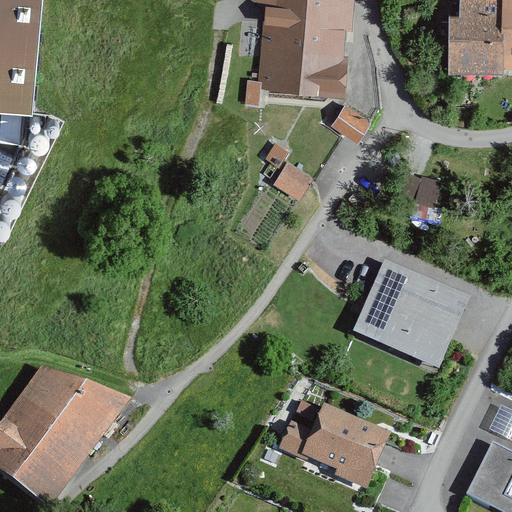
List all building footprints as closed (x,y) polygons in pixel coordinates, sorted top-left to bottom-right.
[(44,0),(0,0),(0,111),(35,115),(44,0)] [(249,0),(249,5),(265,6),(257,83),(247,82),(244,106),(261,108),(263,91),(343,99),(352,0),(249,0)] [(511,71),(511,0),(459,0),(459,18),(449,17),(448,76),(504,77),(504,71),(511,71)] [(370,123),(345,107),(331,128),(356,144),(370,123)] [(287,154),(275,146),(267,160),(279,167),(287,154)] [(311,182),(288,166),(275,186),(298,201),(311,182)] [(466,298),(387,263),(361,321),(440,356),(466,298)] [(133,404),(44,374),(0,429),(0,474),(47,511),(133,404)] [(318,407),(302,401),(297,412),(313,419),(318,407)] [(387,433),(324,406),(313,431),(292,422),(281,447),(308,458),(310,453),(341,467),(339,472),(365,483),(387,433)] [(511,511),(511,456),(494,448),(468,502),(489,511),(511,511)]
